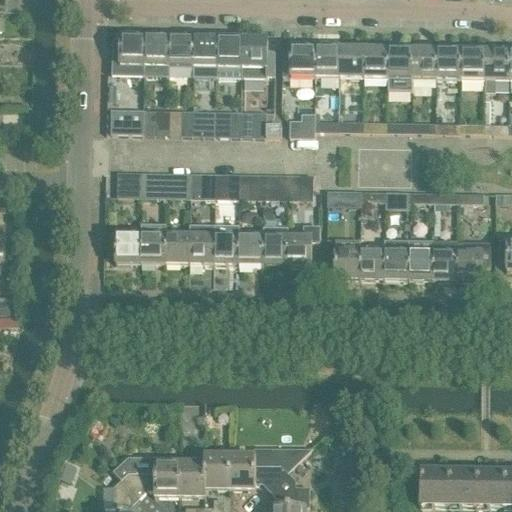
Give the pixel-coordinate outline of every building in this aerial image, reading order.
[(145,81),(145,71),(145,41),(122,40),(121,44),(113,44),(113,81),(145,81)] [(169,72),(170,41),(145,41),(145,71),(169,72)] [(194,72),(194,42),(170,41),(169,72),(194,72)] [(217,82),(218,42),(194,42),(194,72),(193,82),(217,82)] [(242,73),(242,43),(218,42),(217,82),(241,83),(242,73)] [(268,57),(268,43),(242,43),(242,73),(241,83),(267,83),(267,82),(275,82),(276,57),(268,57)] [(317,82),(317,52),(292,51),(292,57),(284,57),(284,61),(283,82),(317,82)] [(340,83),(340,52),(317,52),(317,82),(340,83)] [(365,83),(365,53),(340,52),(340,83),(365,83)] [(389,84),(390,53),(365,53),(365,83),(389,84)] [(413,84),(414,53),(390,53),(389,84),(413,84)] [(438,84),(438,54),(414,53),(413,84),(438,84)] [(462,85),(462,54),(438,54),(438,84),(462,85)] [(485,85),(485,55),(462,54),(462,85),(485,85)] [(510,86),(511,55),(485,55),(485,85),(486,85),(486,98),(495,99),(495,85),(510,86)] [(131,140),(131,115),(119,115),(118,140),(131,140)] [(143,141),(144,116),(131,115),(131,140),(143,141)] [(155,141),(155,116),(144,116),(143,141),(155,141)] [(165,141),(166,116),(155,116),(155,141),(165,141)] [(181,141),(181,116),(171,116),(170,141),(181,141)] [(192,141),(193,116),(181,116),(181,141),(192,141)] [(203,142),(203,117),(193,116),(192,141),(203,142)] [(214,142),(214,117),(203,117),(203,142),(214,142)] [(230,142),(230,117),(219,117),(219,142),(230,142)] [(241,142),(241,117),(230,117),(230,142),(241,142)] [(253,143),(253,117),(241,117),(241,142),(253,143)] [(266,143),(266,129),(266,118),(253,117),(253,143),(266,143)] [(364,127),(363,127),(363,119),(349,119),(349,117),(338,117),(339,127),(339,137),(363,137),(364,127)] [(316,143),(316,136),(316,126),(316,119),(303,119),(303,126),(291,126),(291,143),(316,143)] [(510,124),(509,124),(495,124),(495,129),(485,129),(484,139),(510,140),(510,124)] [(339,127),(316,126),(316,136),(339,137),(339,127)] [(387,138),(388,128),(364,127),(363,137),(387,138)] [(412,138),(412,128),(388,128),(387,138),(412,138)] [(436,138),(436,128),(412,128),(412,138),(436,138)] [(461,139),(461,129),(436,128),(436,138),(461,139)] [(281,143),(281,130),(266,129),(266,143),(281,143)] [(484,139),(485,129),(461,129),(461,139),(484,139)] [(130,203),(131,178),(118,177),(117,202),(130,203)] [(143,203),(143,178),(131,178),(130,203),(143,203)] [(153,203),(154,178),(143,178),(143,203),(153,203)] [(164,203),(164,178),(154,178),(153,203),(164,203)] [(181,204),(181,178),(169,178),(169,203),(181,204)] [(190,204),(191,178),(181,178),(181,204),(190,204)] [(201,204),(202,179),(191,178),(190,204),(201,204)] [(213,204),(213,179),(202,179),(201,204),(213,204)] [(229,204),(229,179),(218,179),(218,204),(229,204)] [(239,205),(239,179),(229,179),(229,204),(239,205)] [(250,205),(251,180),(239,179),(239,205),(250,205)] [(261,205),(262,180),(251,180),(250,205),(261,205)] [(277,205),(277,180),(266,180),(266,205),(277,205)] [(288,205),(288,180),(277,180),(277,205),(288,205)] [(300,206),(301,180),(288,180),(288,205),(300,206)] [(313,206),(313,181),(301,180),(300,206),(313,206)] [(361,207),(362,197),(337,197),(337,207),(361,207)] [(386,207),(386,197),(362,197),(361,207),(386,207)] [(410,212),(411,208),(411,198),(386,197),(386,207),(386,211),(410,212)] [(434,208),(434,198),(411,198),(411,208),(434,208)] [(459,209),(459,199),(434,198),(434,208),(434,221),(439,220),(440,219),(440,215),(448,216),(448,208),(459,209)] [(459,199),(459,209),(483,209),(484,199),(459,199)] [(214,271),(214,240),(215,230),(190,230),(190,240),(189,270),(214,271)] [(312,272),(312,246),(320,246),(320,232),(304,231),(304,242),(288,241),(287,241),(287,272),(312,272)] [(287,241),(288,241),(288,233),(264,233),(264,241),(263,241),(263,272),(287,272),(287,241)] [(142,270),(142,239),(117,239),(116,269),(142,270)] [(165,270),(166,239),(142,239),(142,270),(165,270)] [(189,270),(190,240),(166,239),(165,270),(189,270)] [(237,271),(238,241),(214,240),(214,271),(237,271)] [(263,272),(263,241),(238,241),(237,271),(263,272)] [(361,255),(361,245),(336,245),(335,285),(360,286),(360,255),(361,255)] [(511,245),(499,245),(499,265),(507,266),(507,276),(511,276),(511,245)] [(432,287),(433,256),(432,256),(432,248),(410,247),(410,256),(409,286),(432,287)] [(458,248),(448,248),(432,248),(432,256),(433,256),(432,287),(457,287),(458,248)] [(458,248),(457,287),(482,288),(482,272),(491,272),(491,248),(458,248)] [(385,256),(361,255),(360,255),(360,286),(385,286),(385,256)] [(409,286),(410,256),(385,256),(385,286),(409,286)] [(0,320),(0,329),(18,331),(18,321),(0,320)] [(255,453),(255,459),(231,459),(231,495),(255,495),(255,488),(262,488),(271,497),(289,478),(313,454),(313,453),(255,453)] [(231,495),(231,459),(205,459),(205,467),(206,467),(205,495),(206,495),(231,495)] [(180,467),(156,467),(156,462),(129,462),(113,477),(116,479),(117,479),(141,503),(148,496),(155,496),(155,503),(180,503),(180,467)] [(75,478),(77,472),(64,467),(61,476),(57,483),(58,484),(70,489),(75,478)] [(206,467),(205,467),(180,467),(180,503),(206,503),(206,495),(205,495),(206,467)] [(511,511),(511,475),(421,474),(420,511),(511,511)] [(295,492),(296,485),(300,481),(295,475),(290,479),(289,478),(271,497),(278,503),(278,510),(271,510),(270,511),(306,511),(309,511),(309,492),(295,492)] [(356,494),(356,475),(343,475),(343,495),(356,494)] [(132,511),(133,511),(141,503),(117,479),(116,479),(103,491),(103,511),(132,511)]
